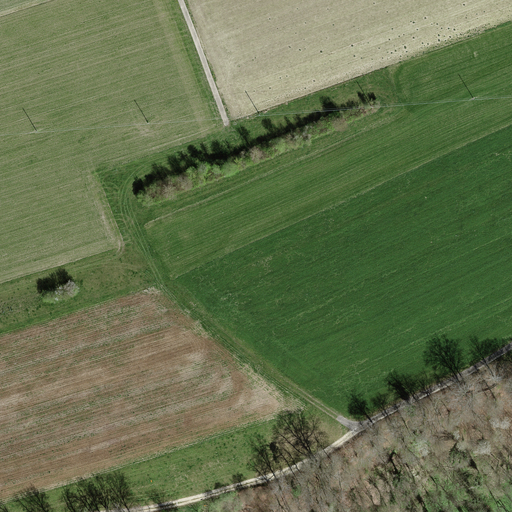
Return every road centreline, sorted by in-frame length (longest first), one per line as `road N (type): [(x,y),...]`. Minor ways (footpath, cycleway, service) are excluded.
road 1 (track): [(511,345),(287,470),(124,511)]
road 2 (track): [(228,128),(181,0)]
